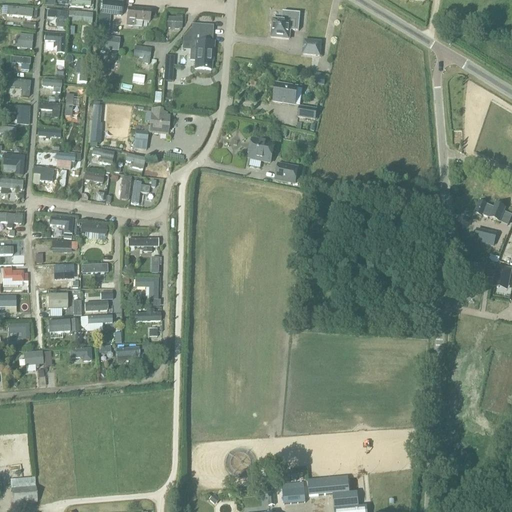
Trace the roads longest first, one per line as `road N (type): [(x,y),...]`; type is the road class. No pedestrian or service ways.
road 1 (unclassified): [(428,511),(446,223),(436,70),(444,51)]
road 2 (unclassified): [(58,501),(160,494),(169,484),(189,176)]
road 3 (residential): [(0,394),(159,377),(162,217)]
road 4 (unclassified): [(28,205),(42,16)]
road 5 (unclassified): [(189,176),(223,116),(234,0)]
road 6 (residential): [(28,205),(36,347)]
